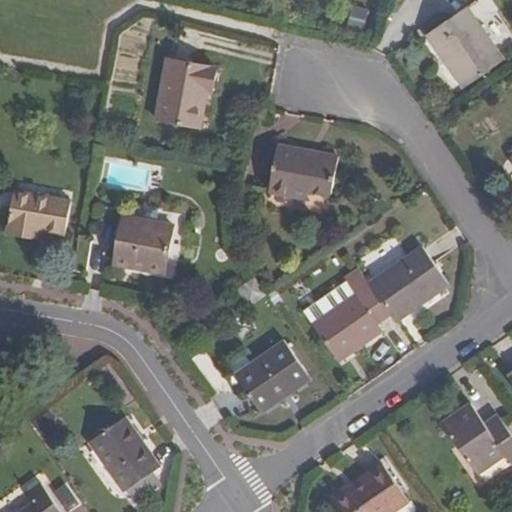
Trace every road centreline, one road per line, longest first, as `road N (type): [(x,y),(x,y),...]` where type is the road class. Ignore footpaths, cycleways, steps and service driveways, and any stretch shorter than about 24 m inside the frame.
road 1 (residential): [(511,303),(231,496)]
road 2 (residential): [(0,310),(114,333),(138,351),(231,496)]
road 3 (residential): [(325,58),(412,134),(511,280)]
